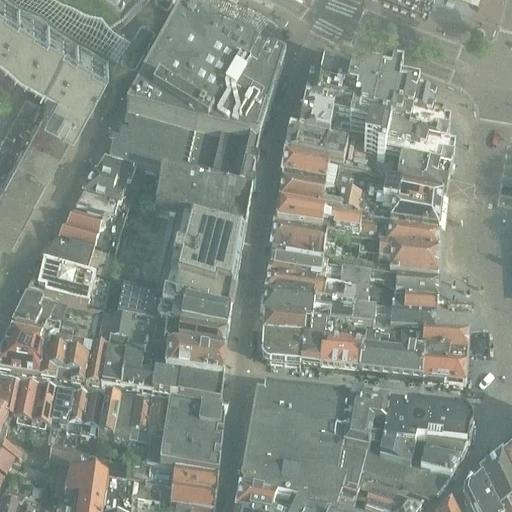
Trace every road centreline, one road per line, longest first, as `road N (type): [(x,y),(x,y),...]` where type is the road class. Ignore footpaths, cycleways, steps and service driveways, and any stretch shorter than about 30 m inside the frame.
road 1 (tertiary): [(294,0),(315,24),(450,78),(501,84)]
road 2 (tertiary): [(501,84),(459,56),(328,4),(294,0)]
road 3 (residential): [(486,206),(501,84)]
